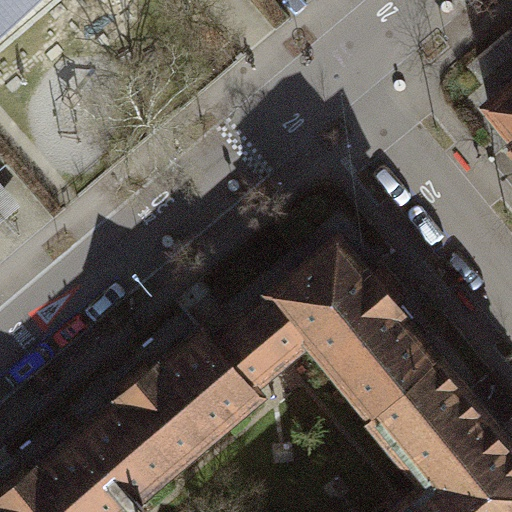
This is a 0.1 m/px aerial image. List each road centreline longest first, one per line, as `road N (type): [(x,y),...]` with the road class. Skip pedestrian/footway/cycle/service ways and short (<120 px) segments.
road 1 (residential): [(242,148),(0,353)]
road 2 (residential): [(330,76),(511,302)]
